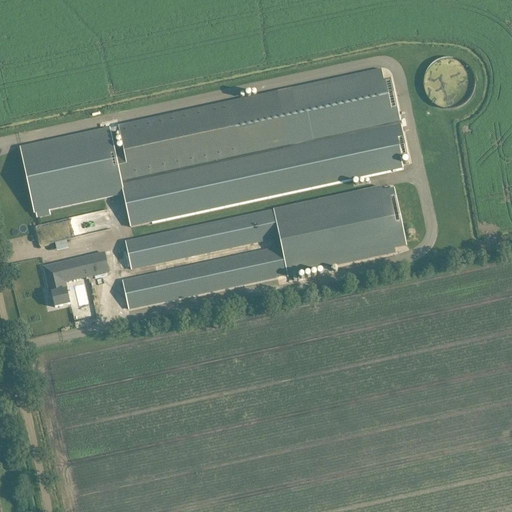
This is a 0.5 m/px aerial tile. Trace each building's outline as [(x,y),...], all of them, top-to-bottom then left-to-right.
[(470,98),(469,60),(435,62),(436,75),(430,75),(430,83),(428,83),(428,95),(442,95),(442,99),(470,98)] [(115,152),(110,127),(21,146),(36,212),(124,193),(131,226),(403,168),(402,164),(412,161),(406,132),(395,134),(392,119),(403,117),(393,71),(382,74),(381,69),(118,125),(123,150),(115,152)] [(395,250),(407,247),(394,189),(382,191),(381,186),(336,196),(311,202),(294,206),(273,210),(273,211),(133,241),(125,243),(127,252),(131,268),(132,272),(272,241),(274,249),(122,282),(128,311),(276,279),(284,277),(288,276),(288,278),(290,277),(304,274),(323,270),(331,268),(396,254),(395,250)] [(104,254),(54,266),(44,268),(48,287),(51,286),(53,293),(51,293),(55,308),(65,306),(70,304),(67,290),(66,290),(65,283),(108,272),(104,254)] [(83,313),(72,316),(74,324),(85,321),(83,313)]
